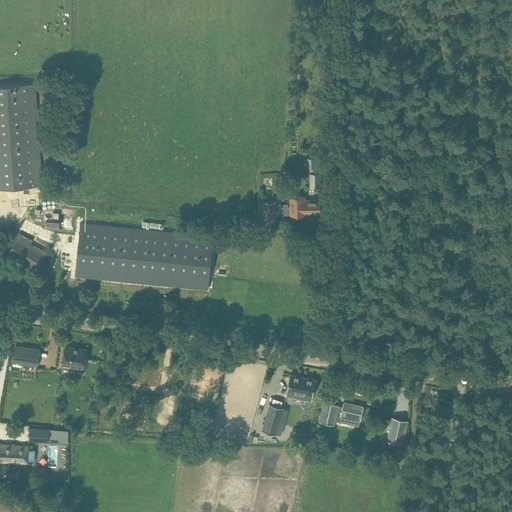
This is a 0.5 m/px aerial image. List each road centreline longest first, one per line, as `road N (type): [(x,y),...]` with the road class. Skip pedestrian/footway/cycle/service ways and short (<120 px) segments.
road 1 (unclassified): [(336,0),(330,273),(326,335),(313,359)]
road 2 (tertiary): [(313,359),(0,310)]
road 3 (tertiary): [(511,388),(313,359)]
road 4 (unknown): [(439,511),(460,380)]
